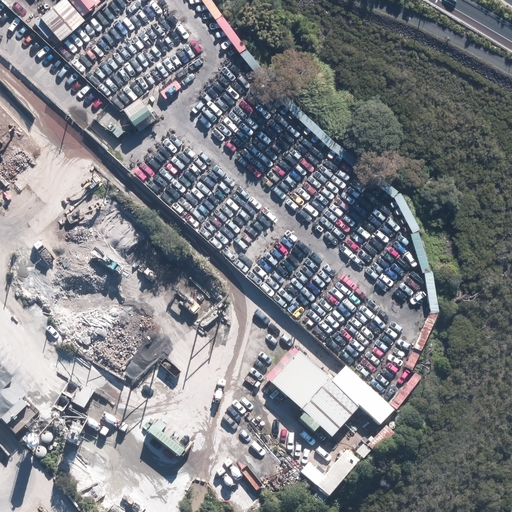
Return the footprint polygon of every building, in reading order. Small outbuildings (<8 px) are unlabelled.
[(97,10),(87,0),(60,0),(42,16),(62,40),(97,10)] [(193,0),(182,0),(202,28),(195,33),(200,42),(208,37),(216,49),(223,44),(193,0)] [(0,111),(3,114),(6,111),(39,146),(0,182),(0,207),(63,148),(55,140),(56,139),(51,135),(12,93),(3,101),(0,104),(0,111)] [(139,96),(124,108),(137,123),(151,111),(139,96)] [(103,107),(95,118),(118,136),(127,125),(103,107)] [(355,413),(294,358),(267,387),(329,442),(355,413)] [(368,443),(376,451),(395,432),(387,424),(374,437),(372,435),(367,439),(369,442),(368,443)] [(372,449),(363,443),(356,451),(365,458),(372,449)] [(361,460),(347,448),(316,484),(330,495),(361,460)] [(15,473),(0,485),(0,511),(32,511),(41,505),(15,473)] [(58,481),(53,486),(70,504),(75,499),(58,481)]
